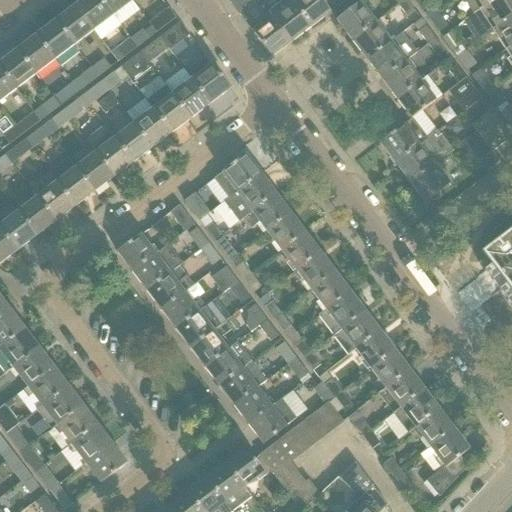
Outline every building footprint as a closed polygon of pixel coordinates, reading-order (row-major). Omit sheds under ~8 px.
[(99,0),(84,0),(75,8),(93,32),(113,18),(99,0)] [(129,0),(99,0),(113,18),(132,3),(129,0)] [(227,0),(236,13),(253,0),(227,0)] [(268,13),(273,19),(292,43),(311,29),(288,0),(284,0),(284,1),(268,13)] [(288,0),(311,29),(331,14),(323,4),(320,0),(288,0)] [(327,0),(323,4),(331,14),(348,0),(327,0)] [(406,0),(398,7),(407,19),(415,13),(406,0)] [(426,0),(414,0),(413,1),(424,15),(433,8),(426,0)] [(495,0),(474,15),(463,22),(476,42),(487,35),(488,34),(492,31),(511,17),(511,4),(509,0),(495,0)] [(463,0),(474,15),(495,0),(463,0)] [(337,21),(352,42),(375,24),(360,4),(337,21)] [(75,8),(55,22),(74,47),(93,32),(75,8)] [(176,19),(168,9),(148,23),(157,34),(176,19)] [(437,13),(428,20),(428,21),(438,34),(447,27),(438,15),(438,14),(437,13)] [(511,17),(492,31),(505,51),(511,46),(511,17)] [(292,43),(273,19),(254,34),(272,58),(292,43)] [(55,22),(36,37),(55,62),(74,47),(55,22)] [(189,37),(179,24),(160,39),(170,52),(189,37)] [(352,42),(367,61),(390,43),(375,24),(352,42)] [(418,34),(427,46),(436,39),(426,27),(418,34)] [(142,31),(129,40),(130,40),(136,49),(149,39),(142,31)] [(451,32),(442,39),(457,59),(466,52),(452,33),(451,32)] [(390,43),(367,61),(382,81),(405,63),(417,54),(402,34),(390,43)] [(36,37),(17,52),(35,76),(55,62),(36,37)] [(436,39),(427,46),(437,58),(445,52),(436,39)] [(129,40),(117,49),(118,50),(124,58),(136,49),(130,40),(129,40)] [(152,44),(140,53),(147,63),(159,53),(152,44)] [(17,52),(0,64),(0,70),(16,91),(35,76),(17,52)] [(466,52),(457,59),(467,72),(476,65),(466,52)] [(140,53),(125,65),(137,81),(152,70),(147,63),(140,53)] [(205,58),(185,73),(192,81),(210,106),(230,91),(212,67),(211,66),(205,58)] [(104,60),(91,69),(92,70),(97,78),(110,68),(104,60)] [(382,81),(397,100),(420,82),(405,63),(382,81)] [(449,72),(458,85),(466,79),(456,66),(449,72)] [(91,69),(76,81),(82,89),(97,78),(92,70),(91,69)] [(0,70),(0,103),(16,91),(0,70)] [(482,71),(472,78),(485,96),(495,89),(482,71)] [(113,74),(101,83),(109,92),(120,83),(113,74)] [(466,79),(458,85),(447,94),(462,113),(464,112),(481,99),(466,79)] [(192,81),(172,96),(191,120),(210,106),(192,81)] [(397,100),(412,120),(435,102),(420,82),(397,100)] [(101,83),(88,93),(95,102),(109,92),(101,83)] [(67,87),(52,99),(53,100),(59,107),(74,96),(67,87)] [(166,87),(146,102),(153,111),(172,135),(191,120),(172,96),(166,87)] [(495,89),(485,96),(494,109),(496,110),(505,103),(495,89)] [(110,95),(97,105),(105,115),(118,105),(110,95)] [(38,110),(37,110),(44,119),(44,118),(47,116),(59,107),(53,100),(52,99),(42,107),(41,108),(39,109),(38,110)] [(490,112),(481,99),(464,112),(473,125),(484,117),(490,112)] [(75,102),(63,112),(70,121),(82,112),(75,102)] [(511,110),(510,108),(500,115),(511,130),(511,110)] [(153,111),(134,125),(152,150),(172,135),(153,111)] [(63,112),(51,121),(58,131),(70,121),(63,112)] [(25,119),(14,128),(14,129),(20,137),(33,126),(35,125),(29,116),(27,118),(25,119)] [(484,117),(473,125),(492,153),(504,144),(484,117)] [(380,144),(395,165),(427,140),(412,120),(380,144)] [(134,125),(115,140),(133,164),(152,150),(134,125)] [(492,153),(473,125),(458,136),(478,163),(492,153)] [(86,142),(95,154),(114,179),(133,164),(115,140),(105,127),(86,142)] [(14,128),(2,137),(3,138),(8,146),(20,137),(14,129),(14,128)] [(37,132),(25,141),(32,150),(44,141),(37,132)] [(434,166),(442,160),(452,152),(437,133),(427,140),(395,165),(410,184),(434,166)] [(25,141),(5,156),(12,165),(32,150),(25,141)] [(95,154),(76,169),(95,194),(114,179),(95,154)] [(5,156),(0,159),(0,174),(12,165),(5,156)] [(214,180),(205,187),(221,207),(224,204),(229,201),(261,177),(246,157),(245,156),(232,165),(220,175),(213,180),(214,180)] [(49,174),(57,184),(76,208),(95,194),(76,169),(68,159),(49,174)] [(434,166),(410,184),(426,204),(450,186),(434,166)] [(239,224),(244,220),(276,196),(261,177),(229,201),(224,204),(239,224)] [(57,184),(38,198),(56,223),(76,208),(57,184)] [(195,194),(184,203),(199,223),(210,214),(195,195),(195,194)] [(259,223),(267,234),(291,216),(276,196),(244,220),(251,229),(259,223)] [(38,198),(18,213),(37,238),(56,223),(38,198)] [(179,206),(170,214),(184,233),(194,226),(179,206)] [(18,213),(0,226),(0,229),(18,252),(37,238),(18,213)] [(267,234),(282,253),(305,235),(291,216),(267,234)] [(205,230),(204,230),(214,243),(215,243),(222,237),(212,224),(205,230)] [(0,265),(18,252),(0,229),(0,265)] [(188,236),(200,252),(209,246),(196,229),(188,236)] [(511,229),(480,254),(483,259),(490,268),(491,269),(494,272),(495,274),(504,286),(505,287),(506,288),(511,296),(511,229)] [(282,253),(297,273),(320,255),(305,235),(282,253)] [(132,273),(156,255),(141,236),(118,254),(126,265),(127,264),(133,272),(132,273)] [(215,243),(214,243),(228,262),(229,261),(236,256),(222,237),(215,243)] [(156,255),(132,273),(140,284),(141,283),(148,292),(147,292),(147,293),(171,275),(170,274),(182,265),(168,246),(156,255)] [(200,252),(194,257),(199,264),(206,259),(212,267),(220,261),(209,246),(200,252)] [(297,273),(312,292),(335,274),(320,255),(297,273)] [(243,263),(235,270),(244,282),(252,276),(244,264),(243,263)] [(225,268),(211,280),(223,295),(229,290),(237,284),(225,268)] [(312,292),(326,312),(350,294),(335,274),(312,292)] [(161,311),(162,312),(185,294),(194,287),(186,277),(177,283),(171,275),(147,293),(155,303),(156,302),(162,310),(161,311)] [(252,276),(244,282),(253,294),(254,293),(261,288),(252,276)] [(237,284),(229,290),(241,306),(249,300),(237,284)] [(185,294),(162,312),(169,322),(170,321),(177,330),(176,330),(176,331),(200,313),(206,308),(198,298),(192,302),(185,294)] [(320,317),(318,318),(333,338),(334,337),(365,313),(350,294),(326,312),(320,317)] [(0,319),(11,311),(10,310),(9,311),(0,299),(0,319)] [(272,303),(264,309),(274,321),(274,320),(282,315),(272,303)] [(248,314),(245,327),(251,334),(258,328),(267,322),(255,306),(246,312),(248,314)] [(190,349),(191,350),(214,332),(221,327),(206,308),(200,313),(176,331),(184,341),(185,340),(191,348),(190,349)] [(11,311),(0,319),(0,349),(25,330),(24,331),(10,312),(11,312),(11,311)] [(334,337),(333,338),(348,357),(349,356),(356,351),(380,333),(365,313),(334,337)] [(274,320),(274,321),(283,333),(283,332),(290,327),(282,315),(274,320)] [(267,322),(258,328),(269,343),(278,336),(267,322)] [(0,349),(0,367),(6,375),(12,370),(40,349),(39,349),(38,350),(24,332),(26,331),(25,330),(0,349)] [(205,368),(205,369),(229,351),(214,332),(191,350),(198,360),(199,359),(205,367),(205,368)] [(356,351),(371,370),(394,353),(380,333),(356,351)] [(295,347),(294,348),(303,360),(304,360),(311,354),(302,342),(295,347)] [(219,387),(220,388),(253,363),(239,344),(229,351),(205,369),(213,379),(214,378),(220,387),(219,387)] [(275,351),(287,367),(296,360),(284,344),(275,351)] [(40,349),(12,370),(27,389),(54,368),(53,369),(39,351),(40,350),(40,349)] [(371,370),(386,390),(409,372),(394,353),(371,370)] [(304,360),(303,360),(312,372),(313,372),(320,366),(311,354),(304,360)] [(296,360),(287,367),(299,382),(308,376),(296,360)] [(234,407),(258,389),(268,382),(253,363),(220,388),(227,398),(228,398),(235,406),(234,407)] [(54,368),(27,389),(42,408),(69,387),(68,387),(67,388),(53,370),(55,369),(54,368)] [(379,395),(394,414),(424,392),(409,372),(386,390),(379,395)] [(325,386),(334,399),(341,393),(332,381),(325,386)] [(317,387),(313,390),(325,407),(330,403),(335,400),(334,399),(325,386),(322,383),(317,387)] [(42,408),(37,412),(51,431),(56,427),(83,406),(82,407),(68,389),(69,388),(69,387),(42,408)] [(248,425),(249,426),(273,408),(258,389),(234,407),(242,418),(243,417),(249,425),(248,425)] [(409,434),(415,429),(439,411),(424,392),(394,414),(409,434)] [(341,393),(334,399),(335,400),(343,411),(351,405),(341,393)] [(273,408),(249,426),(257,437),(258,436),(264,444),(263,445),(264,446),(287,428),(287,427),(296,420),(282,401),(273,408)] [(325,407),(321,410),(336,429),(344,423),(330,403),(325,407)] [(83,406),(56,427),(71,446),(98,426),(97,425),(96,426),(82,408),(84,407),(83,406)] [(19,425),(4,407),(0,409),(0,428),(5,435),(19,425)] [(321,410),(312,417),(327,436),(336,429),(321,410)] [(415,429),(430,448),(454,431),(439,411),(415,429)] [(312,417),(303,424),(318,443),(327,436),(312,417)] [(354,425),(353,426),(363,438),(370,432),(361,420),(354,425)] [(303,424),(294,430),(309,449),(318,443),(303,424)] [(98,426),(71,446),(73,450),(85,465),(87,464),(112,445),(111,445),(97,427),(98,426)] [(15,428),(5,435),(15,447),(24,440),(15,428)] [(294,430),(286,437),(300,456),(309,449),(294,430)] [(429,480),(425,482),(439,498),(441,496),(467,468),(459,458),(469,451),(454,431),(430,448),(445,467),(429,480)] [(363,438),(372,450),(379,445),(370,432),(363,438)] [(259,457),(260,457),(291,463),(300,456),(286,437),(259,457)] [(0,438),(0,454),(8,449),(0,438)] [(112,445),(87,464),(89,467),(100,482),(99,483),(101,485),(104,482),(106,481),(127,465),(126,463),(125,464),(111,446),(112,446),(112,445)] [(20,455),(34,474),(44,467),(30,448),(20,455)] [(237,457),(227,465),(245,489),(264,474),(246,450),(245,451),(246,452),(238,458),(237,457)] [(260,457),(281,486),(299,472),(291,463),(260,457)] [(384,464),(383,465),(392,477),(393,477),(400,471),(391,459),(384,464)] [(381,511),(388,505),(355,463),(338,478),(355,494),(348,502),(353,507),(347,511),(381,511)] [(20,464),(11,471),(20,483),(29,476),(20,464)] [(218,471),(207,479),(232,511),(251,497),(245,489),(227,465),(226,465),(227,466),(219,472),(218,471)] [(44,467),(34,474),(48,492),(58,485),(44,467)] [(393,477),(392,477),(402,490),(403,489),(410,484),(400,471),(393,477)] [(281,486),(288,495),(306,482),(299,472),(281,486)] [(29,476),(20,483),(30,496),(39,489),(29,476)] [(199,486),(188,494),(201,511),(231,511),(232,511),(207,479),(207,480),(208,481),(200,487),(199,486)] [(309,480),(306,482),(288,495),(294,503),(298,508),(317,491),(309,480)] [(58,486),(50,493),(64,511),(72,505),(58,486)] [(180,500),(169,509),(171,511),(201,511),(188,494),(188,495),(180,501),(180,500)] [(56,511),(44,496),(36,502),(43,511),(56,511)] [(421,498),(413,504),(418,511),(419,511),(428,506),(421,498)] [(284,511),(300,511),(298,508),(294,503),(284,511)]
